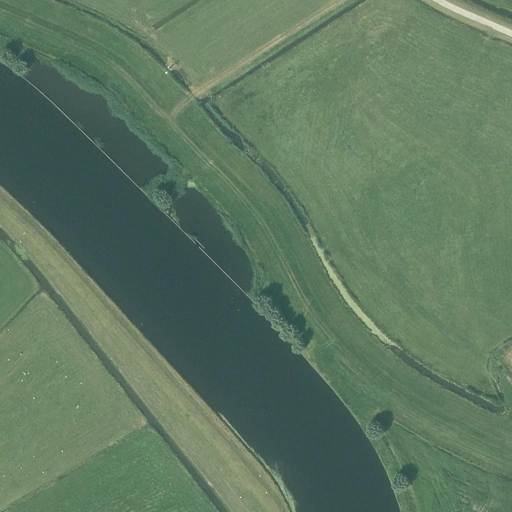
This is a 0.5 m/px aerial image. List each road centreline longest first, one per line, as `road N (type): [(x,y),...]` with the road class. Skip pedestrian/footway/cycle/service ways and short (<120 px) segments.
road 1 (track): [(130,81),(257,215),(307,307),(353,361),(413,407),(511,457)]
road 2 (track): [(167,119),(337,0)]
road 3 (track): [(130,81),(109,58),(0,8)]
